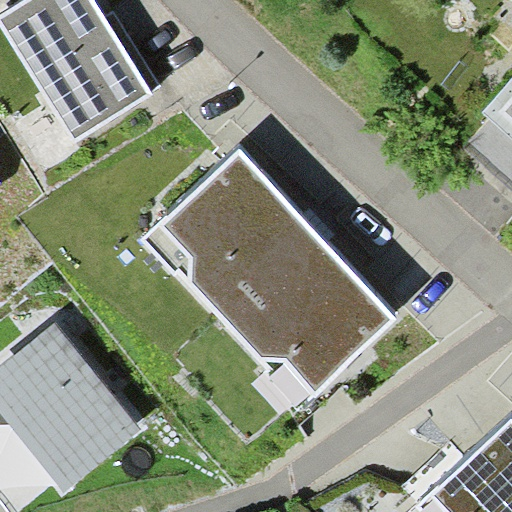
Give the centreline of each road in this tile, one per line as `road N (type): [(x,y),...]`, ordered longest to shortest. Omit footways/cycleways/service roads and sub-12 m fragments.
road 1 (residential): [(206,0),(315,111),(511,283)]
road 2 (residential): [(215,511),(278,490),(467,356),(511,306)]
